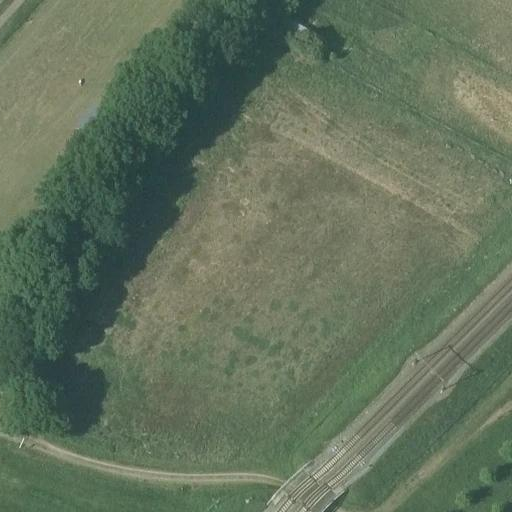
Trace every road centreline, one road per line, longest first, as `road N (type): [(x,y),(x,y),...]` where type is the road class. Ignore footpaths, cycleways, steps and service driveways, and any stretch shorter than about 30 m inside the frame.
road 1 (track): [(338,511),(269,480),(154,477),(22,438)]
road 2 (track): [(377,511),(511,386)]
